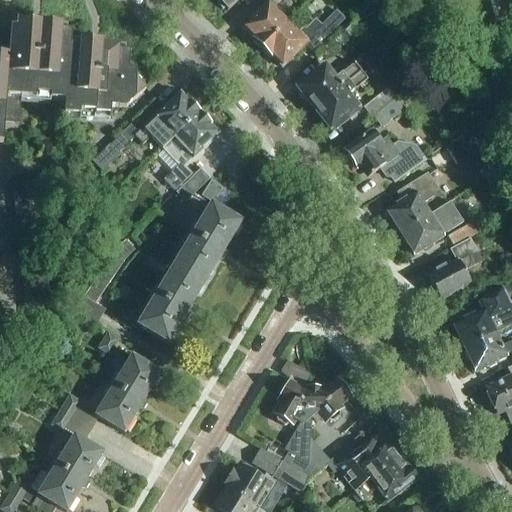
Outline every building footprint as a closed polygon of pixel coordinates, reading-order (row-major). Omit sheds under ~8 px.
[(214,0),(218,3),(217,6),(222,12),(225,11),(227,13),(239,2),(241,4),(245,0),(214,0)] [(253,44),(260,52),(288,25),(276,13),(288,2),(285,0),(273,0),(261,12),(260,12),(249,23),(249,24),(243,30),(253,41),(253,44)] [(489,4),(494,23),(506,20),(501,1),(489,4)] [(322,27),(330,36),(345,22),(336,13),(322,27)] [(339,30),(350,39),(361,27),(351,17),(339,30)] [(10,30),(8,58),(9,58),(3,124),(4,125),(18,126),(20,101),(64,104),(65,104),(70,44),(71,35),(60,34),(60,29),(22,25),(21,31),(10,30)] [(288,25),(260,52),(268,60),(272,60),(282,70),(289,63),(289,64),(301,53),(300,52),(319,34),(311,26),(300,37),(288,25)] [(119,47),(70,44),(65,104),(64,104),(63,118),(110,122),(111,110),(125,111),(146,91),(135,79),(128,79),(130,54),(119,53),(119,47)] [(9,58),(8,58),(0,57),(0,146),(2,146),(4,125),(3,124),(9,58)] [(306,103),(314,112),(361,74),(354,66),(335,81),(325,68),(297,91),(299,93),(298,96),(303,102),(306,103)] [(361,74),(314,112),(321,121),(320,124),(325,130),(328,130),(330,133),(346,120),(349,120),(356,115),(356,112),(358,110),(348,97),(367,82),(361,74)] [(372,120),(374,118),(395,102),(387,92),(364,110),(372,120)] [(150,140),(162,152),(201,114),(192,104),(190,106),(180,95),(173,102),(173,101),(161,112),(162,113),(140,134),(132,126),(110,147),(118,156),(135,140),(142,148),(150,140)] [(395,102),(374,118),(381,129),(403,113),(395,102)] [(201,114),(162,152),(179,169),(164,182),(175,194),(193,177),(185,169),(201,153),(201,154),(213,143),(212,142),(219,136),(209,125),(211,123),(201,114)] [(491,135),(497,131),(492,123),(486,127),(491,135)] [(380,171),(386,179),(391,180),(394,185),(426,163),(423,159),(421,161),(414,149),(398,146),(392,151),(386,143),(382,146),(373,133),(342,155),(354,171),(361,166),(370,178),(380,171)] [(454,162),(478,147),(469,133),(445,148),(454,162)] [(176,194),(185,204),(210,180),(201,171),(176,194)] [(399,234),(400,236),(429,217),(422,206),(439,195),(427,175),(396,195),(401,203),(395,207),(396,208),(386,214),(393,224),(391,225),(398,235),(399,234)] [(12,184),(13,197),(38,194),(37,182),(12,184)] [(202,198),(213,205),(222,190),(212,183),(202,198)] [(13,197),(15,209),(40,207),(38,194),(13,197)] [(429,217),(400,236),(401,238),(401,241),(405,246),(407,247),(414,257),(423,251),(424,252),(435,246),(434,245),(443,239),(443,237),(463,224),(450,204),(430,217),(429,217)] [(15,209),(16,222),(41,219),(40,207),(15,209)] [(211,208),(174,269),(204,287),(219,261),(222,261),(226,255),(224,253),(240,226),(211,208)] [(16,222),(17,234),(43,232),(41,219),(16,222)] [(447,239),(453,250),(483,233),(477,222),(447,239)] [(17,234),(19,247),(44,244),(43,232),(17,234)] [(427,280),(432,290),(432,293),(435,299),(438,300),(440,303),(470,287),(463,274),(481,264),(469,242),(451,252),(457,264),(448,268),(447,268),(434,274),(435,275),(427,280)] [(19,247),(20,259),(45,257),(44,244),(19,247)] [(125,244),(120,248),(129,257),(133,252),(125,244)] [(129,257),(120,248),(116,253),(114,255),(124,261),(129,257)] [(124,261),(114,255),(109,262),(119,269),(124,261)] [(20,259),(21,272),(47,269),(45,257),(20,259)] [(119,269),(109,262),(104,270),(114,276),(119,269)] [(21,272),(23,284),(48,282),(47,269),(21,272)] [(204,287),(174,269),(138,329),(167,347),(183,320),(186,321),(190,315),(188,313),(204,287)] [(114,276),(104,270),(99,277),(109,284),(114,276)] [(109,284),(99,277),(94,285),(104,291),(109,284)] [(23,284),(24,297),(49,294),(48,282),(23,284)] [(104,291),(94,285),(89,292),(99,299),(104,291)] [(463,349),(464,351),(495,336),(511,327),(511,311),(501,290),(476,302),(481,313),(474,317),(473,316),(462,322),(463,323),(453,328),(458,339),(457,342),(460,347),(463,349)] [(99,299),(89,292),(83,300),(94,306),(99,299)] [(24,297),(25,309),(51,307),(49,294),(24,297)] [(94,306),(83,300),(74,314),(96,327),(104,313),(94,306)] [(51,307),(25,309),(27,322),(52,319),(51,307)] [(108,336),(103,343),(113,350),(118,342),(108,336)] [(511,355),(511,357),(511,343),(501,348),(495,336),(464,351),(465,353),(464,356),(467,362),(470,363),(475,374),(485,369),(486,370),(497,365),(497,364),(507,359),(506,357),(511,355)] [(113,350),(103,343),(99,351),(109,357),(113,350)] [(95,419),(124,436),(140,410),(143,411),(146,404),(144,402),(160,376),(131,359),(95,419)] [(511,368),(507,371),(511,379),(484,392),(491,405),(489,408),(492,413),(495,414),(497,417),(504,414),(510,426),(511,424),(511,368)] [(318,391),(314,391),(314,397),(306,411),(312,420),(317,426),(323,420),(327,424),(329,423),(330,424),(333,425),(340,419),(340,416),(339,414),(341,413),(337,408),(350,398),(347,395),(349,393),(342,385),(340,386),(338,383),(327,392),(325,389),(320,388),(318,391)] [(314,397),(314,391),(309,391),(308,388),(302,388),(300,392),(288,385),(286,389),(285,388),(279,397),(281,398),(279,401),(283,403),(274,417),(277,419),(276,421),(276,424),(284,428),(287,428),(288,426),(290,427),(295,418),(303,423),(289,446),(292,449),(283,464),(310,480),(329,464),(310,442),(311,420),(312,420),(306,411),(314,397)] [(69,399),(65,406),(75,413),(79,405),(69,399)] [(65,406),(60,414),(71,420),(75,413),(65,406)] [(60,414),(56,421),(66,427),(71,420),(60,414)] [(66,427),(56,421),(52,428),(62,435),(66,427)] [(29,489),(24,496),(35,503),(32,508),(38,511),(54,511),(56,509),(60,511),(68,511),(82,490),(85,490),(89,484),(87,482),(97,465),(100,467),(104,461),(100,459),(102,456),(74,438),(39,496),(29,489)] [(337,474),(353,493),(368,481),(369,483),(397,461),(385,447),(380,451),(374,443),(355,459),(347,450),(326,468),(333,477),(337,474)] [(368,481),(353,493),(362,503),(377,491),(387,504),(417,480),(410,470),(407,472),(397,461),(369,483),(368,481)] [(272,478),(302,495),(310,482),(280,464),(272,478)] [(227,489),(225,492),(256,510),(265,496),(267,497),(275,484),(257,474),(255,477),(240,468),(236,475),(233,473),(224,487),(227,489)] [(14,490),(24,496),(29,489),(19,483),(14,490)] [(20,504),(24,496),(14,490),(10,497),(20,504)] [(259,511),(256,510),(225,492),(214,510),(216,511),(259,511)] [(15,511),(20,504),(10,497),(5,505),(15,511)]
